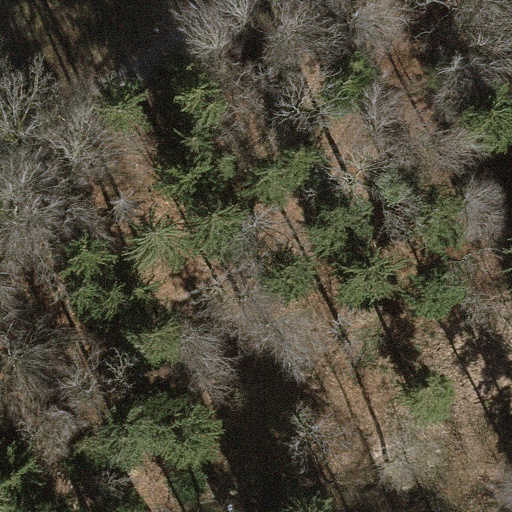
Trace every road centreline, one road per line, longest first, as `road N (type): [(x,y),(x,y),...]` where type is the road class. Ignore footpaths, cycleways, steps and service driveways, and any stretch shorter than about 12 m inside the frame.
road 1 (track): [(417,0),(317,197),(241,264),(0,423)]
road 2 (track): [(0,130),(106,70),(204,0)]
